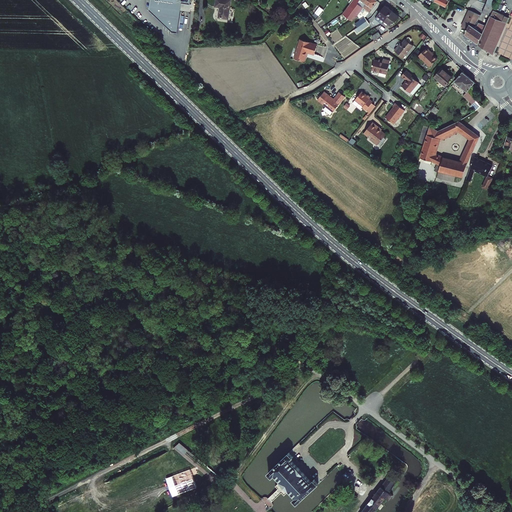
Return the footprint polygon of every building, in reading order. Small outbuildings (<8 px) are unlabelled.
[(183,0),(150,0),(149,11),(173,33),(179,33),(182,10),(183,0)] [(192,0),(183,0),(182,10),(191,11),(192,0)] [(217,5),(216,15),(225,16),(227,0),(212,0),(211,4),(217,5)] [(355,12),(362,4),(364,1),(365,0),(350,0),(347,5),(355,12)] [(369,10),(372,7),(377,0),(365,0),(364,1),(362,4),(364,6),(369,10)] [(494,0),(486,0),(484,5),(492,8),(495,0),(494,0)] [(377,15),(384,21),(392,9),(388,7),(385,4),(377,15)] [(390,25),(393,23),(399,15),(395,12),(392,9),(384,21),(390,25)] [(506,22),(508,17),(492,10),(490,16),(506,22)] [(371,11),(364,16),(366,19),(374,14),(371,11)] [(467,30),(464,35),(478,44),(488,19),(484,17),(478,31),(474,28),(477,19),(476,19),(478,15),(474,14),(469,11),(461,27),(467,30)] [(376,17),(374,14),(366,19),(369,23),(376,17)] [(478,44),(493,55),(506,22),(490,16),(488,19),(478,44)] [(354,30),(356,34),(370,26),(365,18),(354,24),(357,28),(354,30)] [(377,31),(380,35),(387,30),(385,26),(377,31)] [(371,37),(373,41),(381,37),(378,33),(371,37)] [(294,48),(293,54),(293,55),(304,57),(305,48),(313,49),(315,40),(314,39),(306,38),(296,36),(294,48)] [(399,44),(394,49),(404,57),(415,44),(412,41),(414,40),(413,38),(411,36),(410,36),(408,38),(401,46),(399,44)] [(419,56),(430,67),(438,60),(432,54),(433,54),(427,48),(419,56)] [(371,60),(370,69),(387,72),(389,58),(382,57),(381,61),(371,60)] [(442,70),(435,79),(445,87),(452,78),(447,74),(442,70)] [(405,83),(401,89),(409,95),(418,84),(412,79),(413,78),(406,72),(400,79),(405,83)] [(461,74),(453,85),(464,94),(473,84),(467,79),(461,74)] [(324,90),(318,98),(333,110),(345,95),(340,92),(335,99),(324,90)] [(370,98),(361,91),(355,100),(352,103),(360,110),(362,107),(369,113),(375,106),(371,103),(372,102),(369,99),(370,98)] [(475,111),(481,107),(473,101),(464,94),(460,99),(475,111)] [(394,108),(387,117),(395,123),(406,110),(396,102),(393,107),(394,108)] [(370,138),(368,139),(377,146),(386,134),(381,131),(380,132),(376,129),(378,126),(372,121),(363,133),(370,138)] [(458,128),(464,126),(459,121),(441,126),(432,123),(429,121),(422,146),(433,150),(438,134),(458,129),(458,128)] [(468,130),(464,126),(458,128),(458,129),(438,134),(439,136),(458,131),(463,136),(468,130)] [(472,135),(468,130),(463,136),(468,142),(458,165),(442,160),(439,166),(439,167),(437,172),(461,180),(465,168),(477,139),(472,135)] [(511,139),(506,137),(503,148),(511,150),(511,139)] [(433,150),(422,146),(418,159),(430,163),(439,167),(439,166),(442,160),(432,156),(433,150)] [(430,163),(418,159),(416,164),(428,168),(430,163)] [(469,170),(466,180),(469,181),(473,171),(484,176),(480,187),(485,189),(489,178),(486,177),(490,167),(472,160),(471,161),(468,170),(469,170)] [(502,172),(496,193),(509,198),(511,190),(511,164),(505,163),(502,172)] [(170,448),(195,471),(199,466),(173,444),(170,448)] [(291,505),(295,509),(316,488),(311,483),(309,486),(288,465),(291,462),(286,458),(265,479),(268,483),(271,481),(276,486),(286,496),(293,502),(293,503),(291,505)] [(372,511),(380,501),(383,502),(384,503),(387,499),(386,498),(383,496),(394,481),(390,479),(387,476),(360,511),(372,511)] [(45,507),(48,511),(49,511),(57,508),(54,503),(45,507)]
